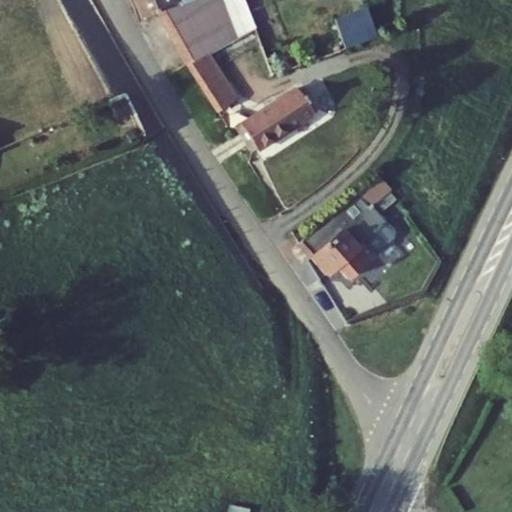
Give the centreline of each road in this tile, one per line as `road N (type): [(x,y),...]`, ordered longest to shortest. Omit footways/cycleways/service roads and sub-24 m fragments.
road 1 (residential): [(114,0),(218,183),(399,433)]
road 2 (tertiary): [(511,193),(399,433)]
road 3 (tertiary): [(417,456),(511,252)]
